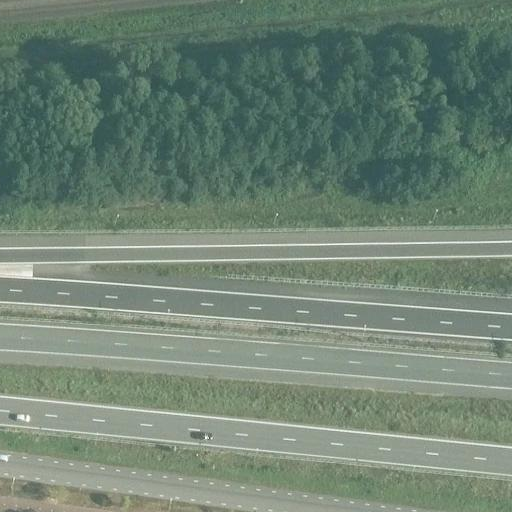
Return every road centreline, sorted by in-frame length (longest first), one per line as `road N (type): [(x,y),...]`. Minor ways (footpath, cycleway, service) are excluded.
road 1 (motorway): [(0,411),(511,463)]
road 2 (motorway): [(511,330),(0,290)]
road 3 (motorway): [(0,337),(511,375)]
road 4 (motorway): [(511,248),(0,261)]
road 5 (secondary): [(0,463),(342,511)]
